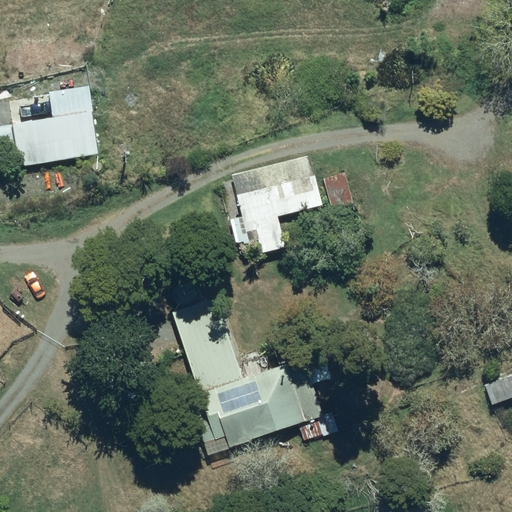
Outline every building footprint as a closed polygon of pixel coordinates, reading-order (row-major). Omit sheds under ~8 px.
[(92,107),(12,120),(19,164),(99,152),(92,107)] [(232,172),(248,240),(257,238),(260,250),(286,244),(283,231),(326,221),(310,153),(232,172)] [(320,176),(328,204),(348,199),(341,171),(320,176)] [(27,299),(0,292),(0,331),(32,339),(36,323),(22,320),(27,299)] [(312,381),(329,375),(321,350),(243,377),(213,295),(171,309),(206,411),(195,415),(204,440),(225,433),(229,445),(301,420),(307,437),(324,431),(325,433),(339,429),(333,410),(323,413),(312,381)] [(511,370),(484,380),(492,402),(511,395),(511,370)]
